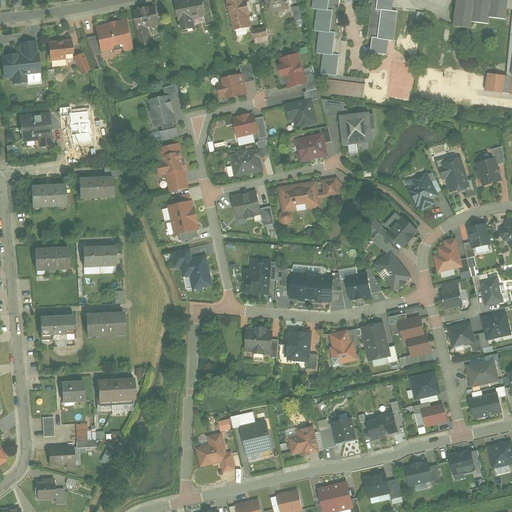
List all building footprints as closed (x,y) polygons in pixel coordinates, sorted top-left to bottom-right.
[(203,0),(178,0),(176,1),(182,31),(195,28),(193,19),(207,17),(203,0)] [(245,0),(228,0),(235,30),(254,26),(250,7),(247,7),(245,0)] [(288,0),(265,0),(269,14),(290,10),(288,0)] [(308,0),(306,25),(313,25),(311,49),(318,50),(316,72),(323,72),(321,90),(365,95),(367,74),(341,71),(344,38),(336,37),(338,22),(333,21),(335,0),(370,0),(367,28),(372,28),(370,46),(384,48),(385,34),(393,35),(397,3),(391,3),(391,0),(308,0)] [(511,0),(453,0),(451,22),(470,24),(470,19),(488,21),(488,15),(507,17),(508,4),(511,4),(504,70),(485,68),(483,86),(511,89),(511,0)] [(158,5),(134,10),(141,46),(152,44),(149,28),(162,25),(158,5)] [(128,18),(95,25),(102,54),(134,46),(128,18)] [(248,31),(252,45),(270,40),(266,26),(248,31)] [(70,35),(46,38),(49,57),(63,55),(63,51),(72,50),(70,35)] [(0,52),(0,73),(0,76),(10,75),(11,80),(25,78),(24,70),(40,68),(38,48),(35,48),(33,37),(17,39),(18,50),(0,52)] [(72,54),(77,74),(88,71),(84,52),(72,54)] [(296,54),(276,59),(278,66),(275,67),(277,78),(282,76),(285,87),(303,83),(301,75),(296,54)] [(245,74),(246,82),(256,80),(252,62),(241,64),(243,74),(245,74)] [(314,72),(301,75),(303,83),(305,90),(317,87),(314,72)] [(223,82),(216,84),(219,99),(226,97),(227,100),(249,95),(246,82),(245,74),(243,74),(222,79),(223,82)] [(162,86),(165,99),(171,98),(178,96),(176,83),(162,86)] [(317,87),(305,90),(302,90),(304,101),(314,99),(319,98),(317,87)] [(165,99),(146,103),(151,126),(161,123),(162,129),(175,126),(177,125),(171,98),(165,99)] [(337,113),(343,113),(341,101),(320,98),(324,114),(337,113)] [(304,101),(286,105),(290,121),(296,120),(297,127),(319,122),(314,99),(304,101)] [(62,129),(71,127),(69,112),(73,112),(72,107),(59,108),(62,129)] [(343,113),(337,113),(341,143),(372,139),(368,109),(343,113)] [(73,112),(69,112),(71,127),(72,144),(93,142),(90,110),(73,112)] [(48,112),(50,128),(60,127),(58,111),(48,112)] [(48,112),(18,114),(20,140),(37,139),(37,145),(51,144),(50,128),(48,112)] [(254,113),(233,118),(237,136),(258,132),(255,118),(254,113)] [(263,116),(255,118),(258,132),(259,138),(267,136),(263,116)] [(175,126),(162,129),(158,130),(161,141),(178,137),(175,126)] [(322,133),(324,142),(331,141),(328,126),(319,128),(320,133),(322,133)] [(320,133),(294,139),(299,161),(327,155),(324,142),(322,133),(320,133)] [(238,147),(253,142),(251,135),(235,139),(238,147)] [(261,147),(263,155),(268,154),(265,139),(256,141),(258,148),(261,147)] [(179,144),(160,148),(163,162),(157,163),(160,175),(168,174),(171,191),(189,187),(179,144)] [(235,152),(229,154),(234,176),(262,170),(259,158),(263,157),(263,155),(261,147),(258,148),(247,150),(247,148),(234,150),(235,152)] [(463,157),(441,163),(450,193),(471,186),(463,157)] [(499,159),(477,163),(481,186),(504,182),(499,159)] [(111,173),(77,175),(78,197),(112,195),(111,173)] [(429,174),(410,183),(421,209),(440,200),(429,174)] [(318,192),(319,197),(339,194),(342,185),(336,177),(320,179),(322,191),(318,192)] [(316,180),(277,186),(281,210),(279,212),(278,215),(278,219),(280,221),(284,223),(288,223),(291,220),(292,218),(292,213),(289,211),(320,206),(319,197),(318,192),(316,180)] [(29,182),(31,205),(65,204),(64,181),(29,182)] [(256,191),(231,195),(235,219),(260,214),(259,208),(256,191)] [(172,206),(190,202),(188,195),(171,199),(172,206)] [(172,206),(168,207),(174,235),(180,234),(198,230),(200,229),(194,201),(190,202),(172,206)] [(270,205),(259,208),(260,214),(263,226),(273,223),(270,205)] [(388,232),(404,248),(420,231),(405,216),(388,232)] [(489,223),(468,227),(473,250),(494,245),(489,223)] [(198,230),(180,234),(182,241),(200,237),(198,230)] [(464,267),(458,238),(444,241),(446,246),(439,248),(440,254),(434,256),(438,273),(464,267)] [(114,241),(81,243),(81,265),(115,263),(114,241)] [(69,244),(33,246),(34,268),(70,267),(69,244)] [(194,257),(192,247),(172,252),(175,269),(182,267),(184,277),(190,276),(194,291),(214,286),(207,255),(194,257)] [(392,250),(374,263),(395,290),(413,277),(392,250)] [(243,294),(270,296),(271,279),(273,262),(273,260),(253,258),(252,269),(245,269),(243,294)] [(368,272),(346,277),(350,300),(372,296),(368,272)] [(334,275),(292,273),(291,293),(290,300),(333,302),(333,295),(334,275)] [(500,275),(480,280),(486,307),(506,302),(500,275)] [(462,287),(441,292),(445,309),(466,304),(462,287)] [(122,303),(121,291),(113,292),(114,304),(122,303)] [(122,309),(84,311),(85,333),(123,331),(122,309)] [(511,325),(509,311),(483,317),(488,340),(511,334),(511,325)] [(72,312),(38,314),(39,339),(73,338),(72,312)] [(399,321),(408,319),(407,313),(390,318),(392,326),(399,324),(399,321)] [(408,319),(399,321),(399,324),(403,342),(408,341),(408,339),(426,335),(422,316),(408,319)] [(472,321),(449,327),(454,349),(478,343),(472,321)] [(385,322),(362,327),(370,362),(393,356),(385,322)] [(273,331),(247,328),(245,352),(271,354),(273,339),(273,331)] [(350,329),(330,334),(333,345),(330,346),(333,358),(339,356),(341,364),(359,360),(355,345),(354,342),(353,342),(350,330),(350,329)] [(354,342),(355,345),(360,344),(357,329),(350,330),(353,342),(354,342)] [(312,331),(290,330),(290,334),(287,334),(286,358),(289,358),(288,361),(310,362),(312,331)] [(426,335),(408,339),(408,341),(412,355),(412,358),(419,356),(433,353),(429,334),(426,335)] [(280,340),(273,339),(271,354),(271,358),(279,358),(280,340)] [(421,362),(419,356),(412,358),(412,355),(401,358),(403,367),(421,362)] [(496,358),(467,366),(473,388),(502,380),(496,358)] [(438,372),(411,378),(416,400),(443,394),(438,372)] [(134,399),(133,375),(96,377),(97,401),(134,399)] [(82,377),(59,379),(60,400),(84,399),(82,377)] [(499,393),(470,400),(471,407),(474,420),(504,413),(502,407),(499,393)] [(445,403),(423,408),(427,426),(449,421),(445,403)] [(130,412),(129,405),(109,406),(109,413),(130,412)] [(379,418),(384,437),(400,432),(394,412),(378,416),(379,418)] [(235,430),(239,429),(259,425),(256,413),(232,418),(235,430)] [(52,416),(41,417),(42,435),(53,434),(52,416)] [(353,418),(333,423),(334,429),(337,444),(358,439),(353,418)] [(384,437),(379,418),(367,421),(372,441),(384,437)] [(227,419),(216,421),(218,432),(229,430),(227,419)] [(259,425),(239,429),(246,459),(276,452),(270,422),(259,425)] [(74,423),(75,447),(95,446),(94,439),(86,439),(86,423),(74,423)] [(288,437),(292,455),(303,452),(304,456),(321,452),(315,425),(296,430),(298,435),(288,437)] [(337,444),(334,429),(322,432),(326,449),(338,446),(337,444)] [(233,451),(229,452),(224,432),(208,436),(210,445),(198,448),(202,467),(223,463),(225,472),(237,469),(233,451)] [(511,442),(510,435),(486,441),(491,463),(511,458),(511,442)] [(73,444),(47,445),(48,465),(64,464),(64,469),(74,468),(73,444)] [(470,445),(448,450),(453,470),(474,465),(470,445)] [(98,463),(106,465),(110,452),(103,450),(98,463)] [(403,461),(408,481),(433,476),(427,456),(403,461)] [(494,476),(511,471),(510,464),(492,469),(494,476)] [(384,468),(362,473),(366,493),(389,488),(384,468)] [(53,478),(34,479),(36,499),(54,498),(53,488),(53,478)] [(354,507),(349,482),(334,485),(340,510),(354,507)] [(278,501),(280,510),(301,505),(296,485),(276,490),(278,501)] [(319,489),(324,511),(331,511),(340,510),(334,485),(319,489)] [(62,488),(53,488),(54,498),(55,503),(64,503),(62,488)] [(262,511),(258,492),(235,498),(239,511),(238,511),(262,511)] [(271,502),(273,511),(280,511),(280,510),(278,501),(271,502)]
